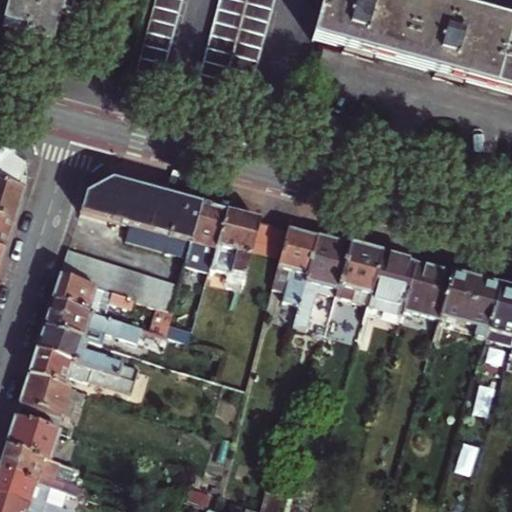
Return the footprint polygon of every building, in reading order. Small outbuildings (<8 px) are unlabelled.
[(6,0),(0,23),(25,29),(23,36),(46,43),(55,9),(57,0),(6,0)] [(154,68),(172,0),(145,0),(129,62),(154,68)] [(238,92),(263,0),(210,0),(189,79),(238,92)] [(511,15),(456,0),(320,0),(311,34),(342,42),(373,51),(433,67),(464,75),(511,87),(511,15)] [(373,51),(342,42),(341,48),(354,52),(372,56),(373,51)] [(464,75),(433,67),(432,72),(449,77),(463,81),(464,75)] [(0,212),(6,214),(10,200),(16,180),(18,170),(14,168),(15,164),(6,155),(7,151),(0,148),(0,212)] [(116,235),(179,252),(182,238),(192,201),(139,186),(101,176),(77,192),(72,207),(121,220),(118,229),(116,235)] [(192,201),(182,238),(193,241),(208,245),(218,208),(205,204),(192,201)] [(236,282),(239,270),(253,217),(235,212),(218,208),(208,245),(203,263),(224,268),(222,278),(236,282)] [(253,217),(239,270),(251,273),(257,253),(273,257),(282,225),(266,221),(253,217)] [(292,304),(312,233),(296,229),(282,225),(273,257),(265,284),(276,287),(279,277),(276,272),(277,265),(287,268),(278,301),(292,304)] [(328,292),(330,284),(342,241),(325,237),(312,233),(292,304),(287,323),(299,327),(310,287),(328,292)] [(178,254),(189,257),(193,241),(182,238),(179,252),(178,254)] [(342,241),(330,284),(363,292),(374,250),(357,245),(342,241)] [(59,246),(51,272),(93,285),(128,296),(149,303),(164,307),(170,284),(171,281),(59,246)] [(392,315),(394,307),(407,259),(391,255),(374,250),(363,292),(359,306),(392,315)] [(432,317),(444,269),(424,264),(407,259),(394,307),(432,317)] [(477,337),(479,328),(491,282),(465,275),(444,269),(432,317),(467,326),(465,334),(477,337)] [(47,286),(43,297),(98,313),(101,301),(119,307),(121,302),(126,304),(128,296),(93,285),(51,272),(47,286)] [(507,335),(511,315),(511,287),(506,286),(491,282),(479,328),(507,335)] [(39,310),(35,324),(76,337),(92,342),(96,327),(107,330),(153,344),(157,332),(143,327),(115,319),(98,313),(43,297),(39,310)] [(115,319),(119,307),(101,301),(98,313),(115,319)] [(143,327),(157,332),(164,307),(149,303),(143,327)] [(76,337),(35,324),(31,336),(28,346),(108,371),(112,360),(94,354),(95,352),(73,345),(76,337)] [(102,345),(107,330),(96,327),(92,342),(102,345)] [(479,328),(477,337),(504,345),(506,339),(507,335),(479,328)] [(188,371),(211,378),(218,350),(195,344),(188,371)] [(108,371),(28,346),(24,357),(20,370),(54,381),(57,371),(78,378),(79,375),(126,389),(130,378),(108,371)] [(65,397),(69,386),(54,381),(20,370),(13,393),(7,415),(50,428),(60,395),(65,397)] [(50,428),(7,415),(2,430),(0,435),(0,443),(43,457),(51,428),(50,428)] [(0,470),(43,484),(51,459),(43,457),(0,443),(0,470)] [(0,496),(35,507),(41,509),(49,511),(60,511),(62,508),(52,505),(53,503),(39,499),(43,484),(0,470),(0,496)] [(33,511),(35,507),(0,496),(0,511),(33,511)]
